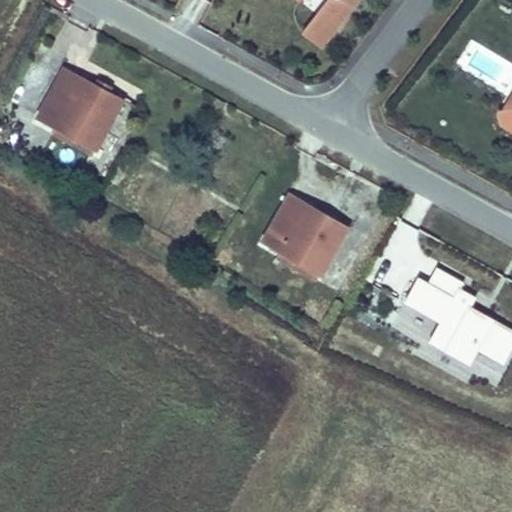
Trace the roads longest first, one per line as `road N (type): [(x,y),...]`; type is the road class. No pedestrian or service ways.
road 1 (unclassified): [(95,0),(326,129)]
road 2 (unclassified): [(326,129),(511,231)]
road 3 (residential): [(422,0),(326,129)]
